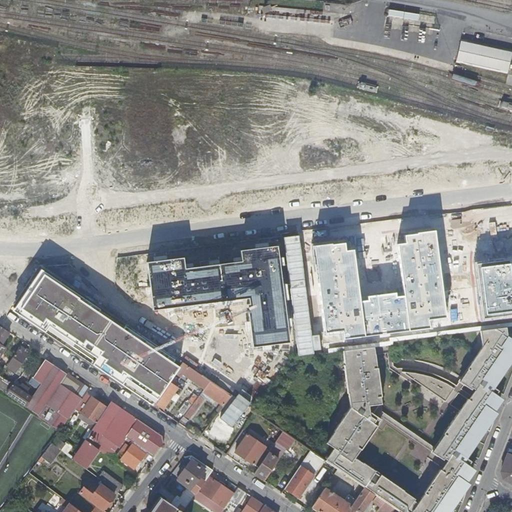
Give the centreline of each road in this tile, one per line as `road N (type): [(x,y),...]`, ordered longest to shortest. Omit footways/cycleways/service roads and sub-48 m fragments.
road 1 (residential): [(0,249),(34,252),(511,196)]
road 2 (residential): [(182,437),(0,314)]
road 3 (residential): [(182,437),(289,511)]
